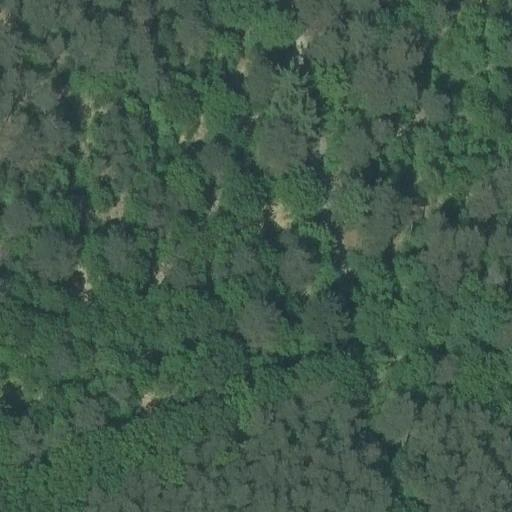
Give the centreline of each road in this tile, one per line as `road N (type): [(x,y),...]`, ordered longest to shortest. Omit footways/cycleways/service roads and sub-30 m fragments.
road 1 (track): [(0,489),(261,374),(363,356),(511,366)]
road 2 (track): [(357,386),(321,189)]
road 3 (track): [(321,189),(289,11)]
road 4 (track): [(300,68),(428,0)]
